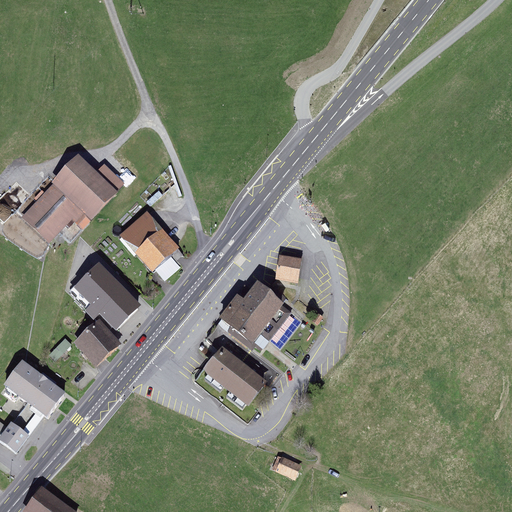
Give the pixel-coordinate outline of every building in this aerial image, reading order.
[(74,161),(18,222),(48,249),(78,216),(88,225),(114,197),(74,161)] [(146,215),(118,240),(150,275),(177,251),(146,215)] [(300,264),(276,260),(272,284),(296,288),(300,264)] [(142,312),(99,271),(74,298),(90,314),(85,319),(94,327),(99,321),(117,338),(142,312)] [(279,309),(253,290),(243,303),(237,298),(218,323),(250,347),(279,309)] [(99,326),(72,349),(93,373),(120,350),(99,326)] [(58,359),(73,345),(66,338),(51,353),(58,359)] [(264,386),(217,353),(199,378),(246,411),(264,386)] [(65,392),(21,361),(4,385),(47,416),(65,392)] [(29,436),(11,422),(0,437),(0,440),(16,453),(29,436)] [(300,469),(279,461),(273,476),(294,484),(300,469)] [(68,511),(41,492),(27,511),(68,511)]
